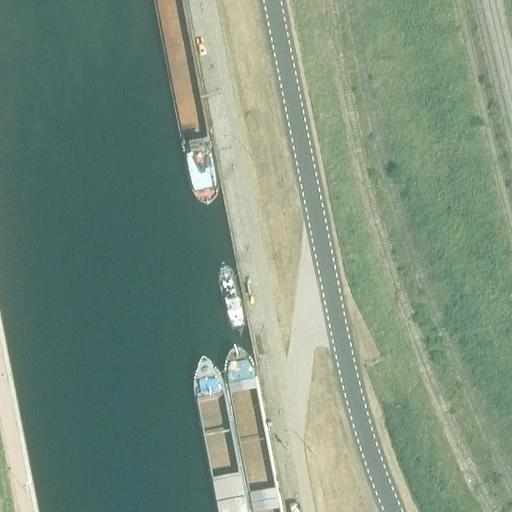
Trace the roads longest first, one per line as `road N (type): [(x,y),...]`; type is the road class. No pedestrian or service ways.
road 1 (unclassified): [(390,511),(353,410),(270,0)]
road 2 (unclassified): [(207,0),(308,511)]
road 3 (unknown): [(323,260),(287,406)]
